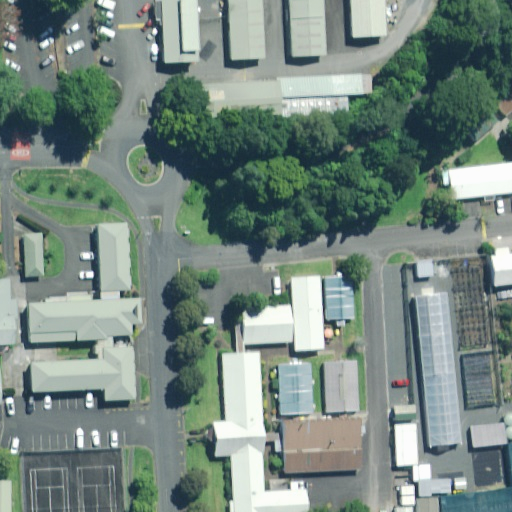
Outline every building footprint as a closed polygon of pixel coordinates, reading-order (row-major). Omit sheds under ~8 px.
[(195,0),(159,0),(163,64),(199,62),(195,0)] [(263,0),(227,0),(232,63),(268,60),(263,0)] [(326,0),(290,0),(294,58),(330,56),(326,0)] [(388,0),(352,0),(354,39),(390,37),(388,0)] [(511,66),(484,90),(506,116),(511,111),(511,66)] [(280,80),(192,86),(194,116),(282,111),(280,80)] [(511,162),(454,169),(457,199),(511,192),(511,162)] [(119,292),(130,291),(125,223),(93,225),(97,301),(26,304),(28,344),(93,341),(94,360),(28,364),(29,394),(101,391),(101,403),(133,402),(132,347),(112,347),(112,339),(129,334),(130,326),(139,324),(137,299),(118,299),(119,292)] [(41,277),(40,235),(20,236),(21,278),(41,277)] [(511,253),(491,256),(494,286),(511,283),(511,253)] [(431,278),(430,262),(413,262),(414,279),(431,278)] [(240,308),(242,344),(293,341),(294,355),(328,352),(323,277),(288,279),(290,305),(240,308)] [(0,345),(14,345),(12,319),(17,318),(17,314),(16,299),(9,299),(8,279),(0,278),(0,345)] [(356,318),(353,279),(326,281),(329,320),(356,318)] [(308,511),(307,487),(265,489),(258,354),(223,356),(227,420),(211,421),(213,459),(231,458),(233,511),(308,511)] [(328,415),(362,412),(358,360),(324,362),(328,415)] [(317,413),(314,363),(278,366),(282,416),(317,413)] [(373,477),(370,424),(291,428),(296,483),(373,477)] [(410,466),(416,466),(414,426),(392,427),(394,467),(410,466)] [(508,493),(437,499),(437,511),(511,511),(511,444),(504,445),(508,493)] [(416,466),(410,466),(411,482),(415,482),(416,496),(451,494),(450,480),(427,482),(426,466),(416,466)] [(7,511),(8,483),(0,482),(0,511),(7,511)] [(411,482),(397,483),(399,507),(413,506),(412,497),(416,496),(415,482),(411,482)] [(435,511),(435,500),(415,501),(415,511),(435,511)]
